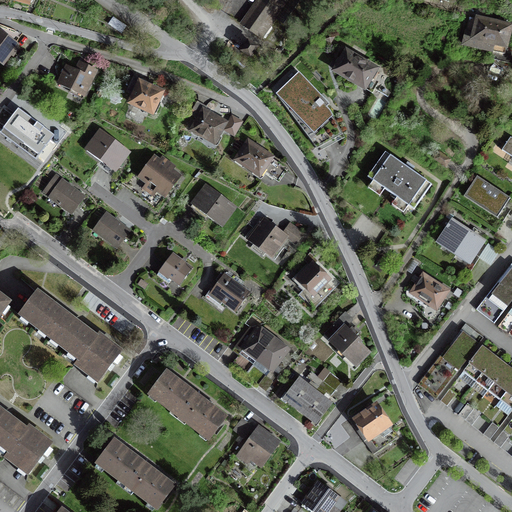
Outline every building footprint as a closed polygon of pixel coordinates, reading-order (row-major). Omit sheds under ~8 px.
[(261,0),(243,25),(262,38),(276,19),(293,31),(315,0),(261,0)] [(496,23),(469,16),(463,44),(492,51),(490,59),(511,64),(511,60),(511,48),(506,47),(511,26),(503,24),(504,20),(497,19),(496,23)] [(126,27),(113,18),(109,24),(121,33),(126,27)] [(335,37),(328,33),(325,39),(331,43),(335,37)] [(14,45),(0,34),(0,58),(3,60),(14,45)] [(260,50),(248,42),(242,51),(254,59),(260,50)] [(376,69),(342,49),(338,57),(341,59),(335,71),(346,77),(347,80),(350,82),(353,82),(373,93),(379,82),(374,79),(378,72),(375,70),(376,69)] [(78,72),(67,67),(59,84),(80,94),(85,85),(88,87),(96,71),(84,65),(82,69),(79,68),(78,72)] [(278,93),(305,122),(313,137),(316,135),(322,146),(343,135),(330,111),(327,107),(329,104),(299,72),(278,93)] [(141,80),(133,77),(126,92),(134,95),(131,103),(156,114),(161,103),(157,101),(161,93),(140,83),(141,80)] [(392,91),(381,85),(378,90),(388,96),(392,91)] [(206,107),(197,102),(190,114),(198,119),(192,130),(214,143),(226,122),(204,110),(206,107)] [(489,114),(476,106),(468,120),(480,128),(489,114)] [(40,123),(19,108),(8,124),(29,139),(40,123)] [(241,122),(232,117),(225,130),(234,135),(241,122)] [(115,170),(128,152),(101,132),(88,150),(115,170)] [(511,138),(511,137),(502,150),(511,156),(511,138)] [(272,157),(248,141),(236,160),(260,175),(263,170),(279,181),(287,168),(271,158),(272,157)] [(405,166),(385,152),(368,177),(414,209),(432,185),(412,171),(413,169),(406,165),(405,166)] [(450,159),(439,152),(434,158),(445,166),(450,159)] [(179,177),(154,158),(140,176),(133,171),(123,183),(156,208),(179,177)] [(72,214),(85,197),(56,175),(44,191),(59,203),(58,204),(72,214)] [(510,198),(483,180),(472,197),(500,215),(510,198)] [(206,186),(196,200),(203,206),(201,209),(222,224),(235,207),(206,186)] [(130,231),(106,213),(94,229),(105,237),(104,238),(117,248),(130,231)] [(287,237),(263,219),(249,237),(257,243),(258,242),(267,248),(266,249),(274,255),(287,237)] [(457,253),(470,233),(452,221),(439,241),(457,253)] [(304,234),(291,224),(285,232),(292,237),(290,240),(296,244),(304,234)] [(470,233),(457,253),(471,261),(484,241),(470,233)] [(499,252),(488,244),(480,256),(492,263),(499,252)] [(192,268),(173,254),(157,274),(168,283),(172,279),(179,285),(192,268)] [(332,283),(310,262),(296,276),(317,297),(332,283)] [(511,300),(511,269),(511,270),(493,293),(509,305),(511,300)] [(250,293),(224,274),(224,275),(221,273),(216,280),(219,282),(213,289),(212,288),(207,295),(220,305),(223,302),(236,312),(250,293)] [(448,291),(423,274),(413,289),(412,288),(410,288),(409,289),(407,290),(406,292),(406,294),(407,295),(408,297),(425,308),(427,303),(436,309),(448,291)] [(99,335),(97,338),(78,323),(57,307),(38,292),(18,318),(77,364),(74,367),(96,384),(120,352),(99,335)] [(341,331),(331,341),(356,366),(369,353),(359,343),(361,341),(345,326),(351,320),(345,314),(334,325),(341,331)] [(258,358),(273,338),(259,328),(251,338),(245,334),(232,351),(238,355),(244,347),(258,358)] [(462,334),(451,348),(444,357),(459,369),(478,345),(462,334)] [(273,338),(258,358),(272,368),(266,376),(272,381),(282,369),(275,364),(287,349),(273,338)] [(437,398),(459,369),(444,357),(451,348),(448,346),(419,384),(437,398)] [(491,356),(481,348),(463,371),(511,409),(511,372),(503,365),(491,356)] [(182,383),(166,371),(149,393),(209,439),(226,417),(211,406),(182,383)] [(284,399),(300,411),(323,381),(311,372),(307,378),(313,383),(311,386),(300,378),(284,399)] [(335,390),(323,381),(300,411),(316,423),(331,402),(320,394),(323,390),(330,396),(335,390)] [(456,395),(449,389),(440,401),(447,406),(456,395)] [(399,438),(373,400),(352,414),(378,452),(399,438)] [(458,415),(465,420),(474,408),(468,403),(458,415)] [(481,414),(474,408),(465,420),(472,425),(481,414)] [(0,414),(0,448),(7,454),(4,460),(27,477),(41,459),(50,447),(26,430),(24,432),(4,417),(0,414)] [(232,432),(238,436),(246,425),(240,421),(232,432)] [(499,428),(492,422),(483,434),(490,439),(499,428)] [(251,429),(246,425),(238,436),(243,440),(251,429)] [(277,442),(259,429),(242,451),(261,464),(277,442)] [(510,436),(503,430),(494,442),(500,447),(510,436)] [(113,439),(96,462),(157,509),(175,486),(159,474),(129,451),(113,439)] [(319,483),(302,506),(310,511),(311,509),(315,511),(338,511),(340,510),(333,505),(338,497),(319,483)]
